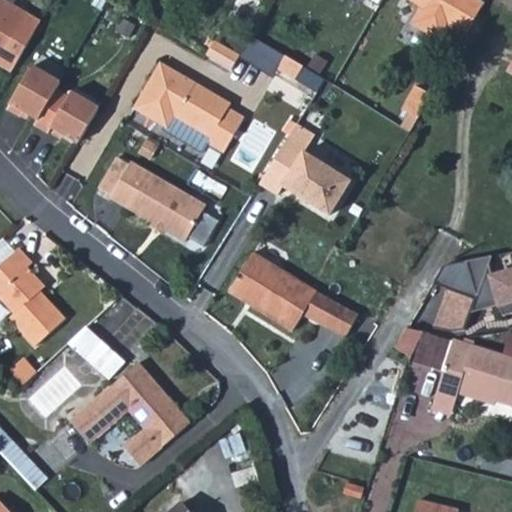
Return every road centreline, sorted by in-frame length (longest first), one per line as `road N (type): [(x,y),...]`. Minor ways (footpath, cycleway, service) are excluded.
road 1 (residential): [(0,171),(36,209),(198,323),(272,396),(299,511)]
road 2 (unknown): [(446,247),(470,209),(472,92),(491,47)]
